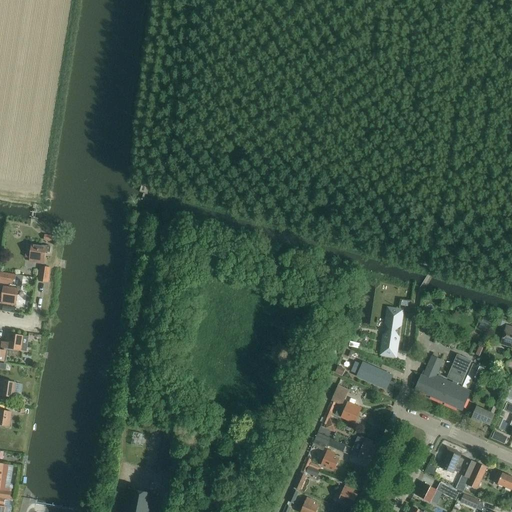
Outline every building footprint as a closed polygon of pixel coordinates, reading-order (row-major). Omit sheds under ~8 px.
[(28,244),(26,258),(36,259),(36,262),(44,264),(46,252),(50,253),(52,247),(47,246),(47,247),(28,244)] [(42,265),(40,279),(48,281),(50,266),(42,265)] [(0,283),(9,285),(9,287),(4,286),(2,301),(8,301),(7,305),(16,306),(18,290),(21,291),(23,276),(16,275),(0,272),(0,283)] [(380,355),(384,356),(396,358),(403,310),(393,309),(387,308),(386,320),(380,355)] [(499,320),(497,326),(503,328),(505,322),(499,320)] [(511,327),(507,326),(501,344),(511,347),(511,327)] [(1,341),(0,348),(4,348),(21,351),(27,352),(29,337),(24,336),(10,334),(6,334),(5,342),(1,341)] [(422,375),(415,390),(462,411),(470,391),(457,386),(458,383),(461,385),(472,361),(457,354),(447,378),(453,381),(453,383),(437,376),(443,362),(432,357),(423,376),(422,375)] [(358,374),(357,376),(387,389),(392,376),(363,363),(362,365),(355,362),(351,371),(358,374)] [(474,364),(468,376),(480,382),(486,370),(474,364)] [(338,366),(335,373),(342,377),(346,370),(338,366)] [(13,396),(16,382),(0,380),(0,386),(2,387),(1,395),(13,396)] [(331,401),(342,406),(349,390),(338,385),(331,401)] [(341,417),(341,418),(355,424),(362,408),(348,402),(344,411),(339,409),(336,415),(341,417)] [(480,423),(480,421),(490,425),(495,414),(494,414),(497,408),(491,406),(489,412),(477,407),(472,419),(480,423)] [(0,425),(10,427),(13,412),(0,410),(0,425)] [(325,416),(322,423),(327,425),(330,419),(333,412),(332,412),(327,410),(325,416)] [(327,425),(326,428),(335,432),(339,423),(330,419),(327,425)] [(164,429),(156,469),(168,472),(175,431),(164,429)] [(495,431),(491,439),(498,442),(501,434),(495,431)] [(317,435),(315,440),(326,445),(329,439),(317,435)] [(352,451),(373,459),(378,447),(372,445),(373,442),(366,439),(366,440),(358,437),(352,451)] [(329,439),(326,445),(343,452),(346,445),(329,438),(329,439)] [(312,446),(324,451),(326,446),(315,441),(312,446)] [(447,447),(439,463),(443,464),(441,468),(453,474),(457,466),(462,468),(459,474),(469,479),(476,464),(466,459),(466,461),(460,458),(462,454),(447,447)] [(334,454),(327,451),(321,465),(334,471),(339,459),(333,457),(334,454)] [(301,470),(301,471),(308,474),(317,478),(321,469),(310,465),(312,460),(306,458),(301,471),(301,470)] [(0,463),(0,498),(9,500),(10,500),(12,492),(11,491),(10,491),(10,489),(5,488),(9,465),(3,464),(0,463)] [(472,475),(468,485),(477,489),(481,479),(486,468),(477,464),(472,475)] [(430,465),(427,472),(434,476),(437,468),(430,465)] [(301,491),(308,474),(301,471),(293,487),(301,491)] [(511,490),(511,477),(498,472),(493,482),(511,490)] [(440,483),(436,490),(437,490),(449,497),(453,490),(440,483)] [(416,494),(430,502),(437,490),(436,490),(425,484),(422,489),(419,488),(416,494)] [(339,502),(351,507),(352,507),(357,495),(352,493),(353,490),(345,486),(339,502)] [(153,511),(157,494),(123,487),(118,511),(153,511)] [(293,489),(290,495),(296,498),(299,492),(293,489)] [(464,494),(460,502),(462,503),(476,509),(483,511),(482,511),(492,511),(491,511),(490,511),(484,509),(484,508),(483,504),(483,503),(480,501),(464,494)] [(313,505),(314,501),(307,498),(300,511),(316,511),(318,507),(313,505)]
